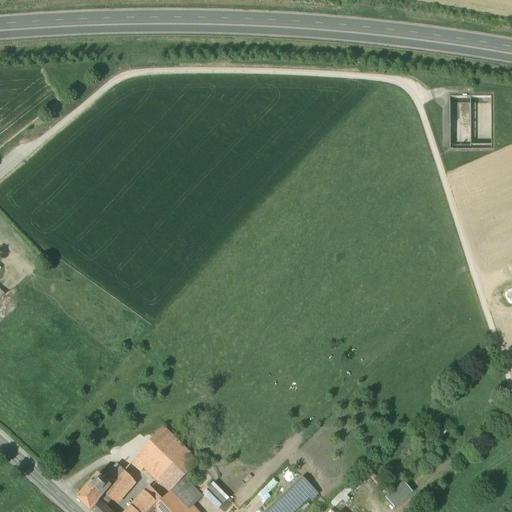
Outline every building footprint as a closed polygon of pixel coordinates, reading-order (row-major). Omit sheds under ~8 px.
[(180,447),(161,429),(143,449),(153,458),(144,468),(156,480),(185,451),(180,447)] [(188,439),(180,447),(185,451),(192,458),(200,451),(188,439)] [(143,449),(131,463),(141,472),(144,468),(153,458),(143,449)] [(185,451),(156,480),(157,481),(169,492),(183,479),(184,478),(198,464),(192,458),(185,451)] [(200,451),(192,458),(198,464),(205,456),(200,451)] [(116,464),(103,480),(111,487),(105,495),(113,502),(119,494),(120,496),(134,481),(116,464)] [(97,475),(77,499),(90,511),(107,511),(105,509),(98,503),(105,495),(111,487),(103,480),(97,475)] [(311,475),(271,511),(289,511),(319,484),(311,475)] [(161,500),(154,507),(158,511),(185,511),(191,507),(201,497),(183,479),(169,492),(161,500)] [(157,481),(151,488),(161,500),(169,492),(157,481)] [(403,482),(385,498),(394,508),(412,492),(403,482)] [(228,499),(214,483),(203,494),(217,509),(219,508),(228,499)] [(151,488),(132,508),(135,511),(149,511),(154,507),(161,500),(151,488)] [(228,499),(219,508),(222,511),(223,511),(233,503),(228,499)]
